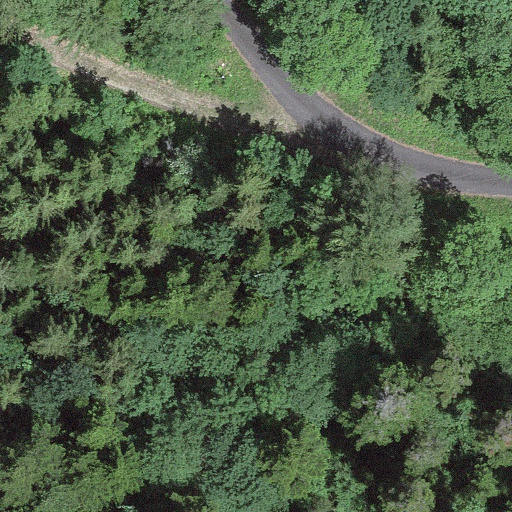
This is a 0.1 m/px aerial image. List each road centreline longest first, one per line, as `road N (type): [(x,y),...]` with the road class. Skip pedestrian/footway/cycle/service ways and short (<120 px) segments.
road 1 (track): [(0,24),(150,88),(377,159)]
road 2 (track): [(224,0),(342,140),(415,173),(511,188)]
road 3 (track): [(511,165),(472,0)]
